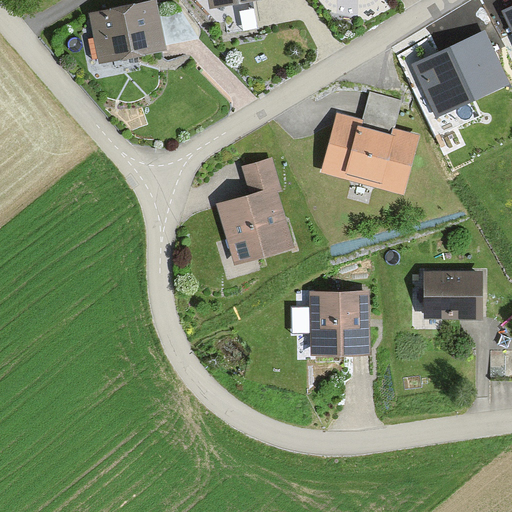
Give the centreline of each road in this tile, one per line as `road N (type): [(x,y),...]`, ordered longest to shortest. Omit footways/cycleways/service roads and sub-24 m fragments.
road 1 (residential): [(164,176),(158,263),(169,331),(221,412),(286,443),(371,447),(511,426)]
road 2 (residential): [(455,0),(164,176)]
road 3 (residential): [(164,176),(129,163),(20,37)]
